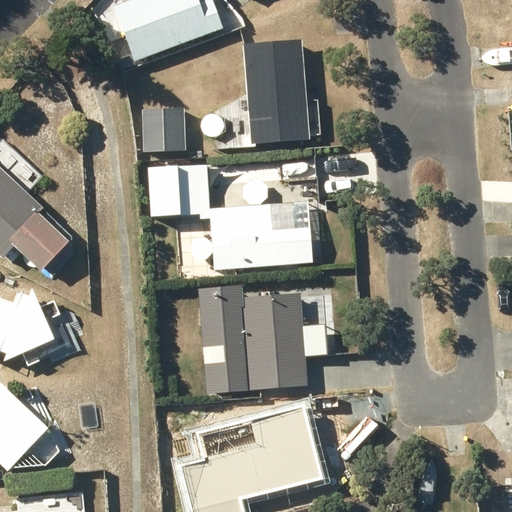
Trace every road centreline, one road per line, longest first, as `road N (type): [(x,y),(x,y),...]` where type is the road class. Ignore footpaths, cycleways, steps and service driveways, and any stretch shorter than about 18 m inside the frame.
road 1 (residential): [(457,113),(478,370),(472,382),(432,391),(413,374),(393,119)]
road 2 (residential): [(393,119),(377,0)]
